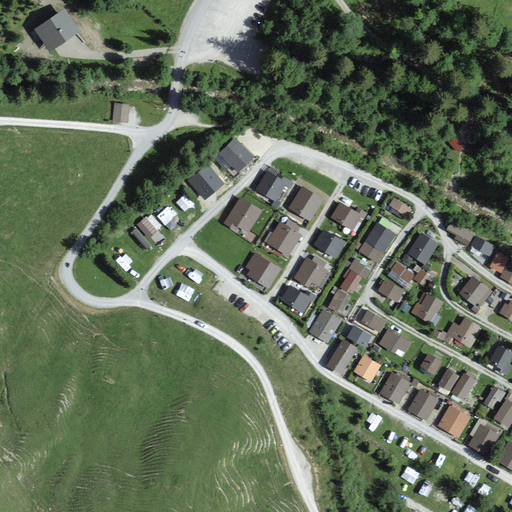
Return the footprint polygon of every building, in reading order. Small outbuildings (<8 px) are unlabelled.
[(29,30),(44,52),(74,32),(59,10),(29,30)] [(114,120),(129,121),(130,103),(115,102),(114,120)] [(459,136),(450,143),(456,152),(466,146),(459,136)] [(255,157),(235,137),(219,153),(238,173),(255,157)] [(224,183),(207,164),(188,181),(205,200),(224,183)] [(281,179),(267,171),(256,190),(276,202),(285,186),(290,189),(294,183),(283,176),(281,179)] [(324,199),(302,186),(288,209),(310,222),(324,199)] [(225,221),(248,235),(263,211),(240,197),(225,221)] [(410,208),(392,197),(388,203),(394,207),(392,211),(400,216),(403,212),(406,214),(410,208)] [(184,221),(165,201),(154,211),(164,222),(167,219),(175,229),(184,221)] [(354,211),(340,202),(331,217),(351,230),(359,218),(363,220),(367,214),(357,207),(354,211)] [(400,225),(383,213),(378,220),(395,232),(400,225)] [(158,231),(145,217),(137,225),(149,238),(158,231)] [(285,225),(280,222),(267,244),(289,257),(302,234),(297,232),(300,227),(288,220),(285,225)] [(471,234),(448,221),(444,228),(467,241),(471,234)] [(396,234),(378,222),(359,251),(378,263),(396,234)] [(341,241),(321,228),(312,244),(332,256),(341,241)] [(437,245),(421,235),(410,253),(426,263),(437,245)] [(491,247),(473,236),(469,244),(487,255),(491,247)] [(279,268),(253,251),(242,269),(267,285),(279,268)] [(506,256),(496,251),(489,264),(498,270),(506,256)] [(410,257),(405,254),(401,259),(406,262),(410,257)] [(312,262),(307,258),(294,278),(309,287),(312,283),(319,287),(328,272),(323,268),(326,263),(316,256),(312,262)] [(345,277),(341,284),(351,291),(362,274),(364,276),(369,270),(357,263),(359,260),(353,257),(350,262),(346,260),(343,265),(347,267),(342,275),(345,277)] [(511,281),(511,262),(508,260),(498,276),(511,283),(511,281)] [(409,270),(394,261),(389,270),(404,279),(409,270)] [(414,275),(419,281),(429,274),(424,268),(414,275)] [(489,291),(470,276),(457,292),(477,307),(489,291)] [(402,290),(384,279),(377,289),(395,301),(402,290)] [(304,294),(290,285),(281,300),(303,314),(310,301),(313,303),(317,296),(307,290),(304,294)] [(350,294),(333,285),(330,290),(333,292),(327,304),(340,312),(350,294)] [(440,300),(424,291),(413,312),(429,321),(440,300)] [(511,322),(511,301),(509,299),(506,304),(503,302),(496,313),(511,322)] [(407,305),(402,302),(399,308),(403,311),(407,305)] [(340,317),(321,307),(308,331),(326,342),(340,317)] [(365,309),(359,321),(379,331),(385,319),(365,309)] [(442,326),(439,330),(433,326),(429,333),(446,343),(450,336),(468,347),(480,326),(463,316),(458,325),(451,321),(447,329),(442,326)] [(372,336),(354,325),(347,337),(365,348),(372,336)] [(411,342),(387,328),(378,343),(396,354),(399,349),(405,353),(411,342)] [(356,347),(341,338),(325,363),(340,373),(356,347)] [(511,350),(496,341),(486,358),(501,367),(511,350)] [(440,360),(426,352),(418,364),(432,373),(440,360)] [(370,359),(361,353),(351,370),(370,381),(382,360),(372,354),(370,359)] [(457,373),(447,366),(437,382),(447,388),(457,373)] [(410,382),(391,370),(378,390),(398,402),(410,382)] [(474,377),(462,370),(450,390),(456,394),(458,389),(464,393),(474,377)] [(489,383),(477,376),(467,394),(472,397),(477,389),(484,393),(489,383)] [(504,392),(492,385),(480,404),(489,410),(495,399),(499,401),(504,392)] [(426,391),(418,387),(407,408),(425,418),(438,395),(428,389),(426,391)] [(511,401),(504,397),(492,416),(506,425),(509,421),(511,422),(511,401)] [(449,405),(448,404),(437,423),(457,435),(468,416),(465,414),(467,410),(451,402),(449,405)] [(482,425),(479,424),(467,444),(485,454),(497,434),(494,432),(496,428),(484,421),(482,425)] [(511,441),(508,439),(495,459),(511,469),(511,441)]
